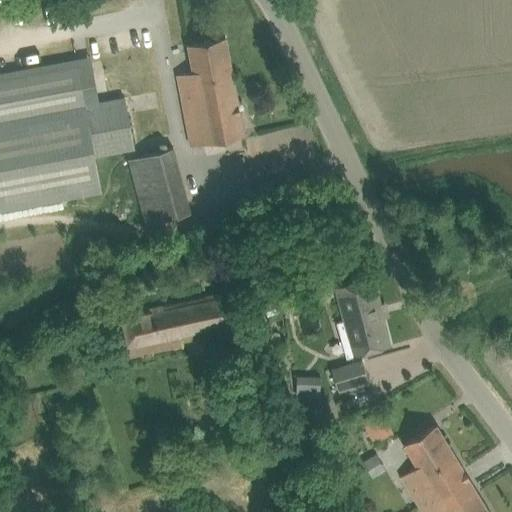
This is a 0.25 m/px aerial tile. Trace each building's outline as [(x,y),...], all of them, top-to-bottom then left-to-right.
[(187,45),(190,64),(192,74),(174,77),(187,146),(243,136),(224,38),(187,45)] [(0,80),(0,210),(101,191),(94,156),(133,149),(124,97),(84,105),(77,66),(0,80)] [(127,159),(144,223),(189,211),(172,147),(127,159)] [(373,277),(335,287),(343,321),(338,322),(347,356),(391,345),(382,311),(373,277)] [(122,315),(132,357),(182,345),(181,342),(244,328),(235,290),(122,315)] [(332,366),(339,392),(370,383),(362,357),(332,366)] [(293,358),(279,362),(286,386),(300,382),(293,358)] [(362,421),(372,442),(394,433),(384,411),(362,421)] [(417,466),(401,476),(421,508),(422,511),(489,511),(468,477),(435,423),(418,434),(403,443),(417,466)] [(377,452),(362,460),(371,477),(386,469),(377,452)]
